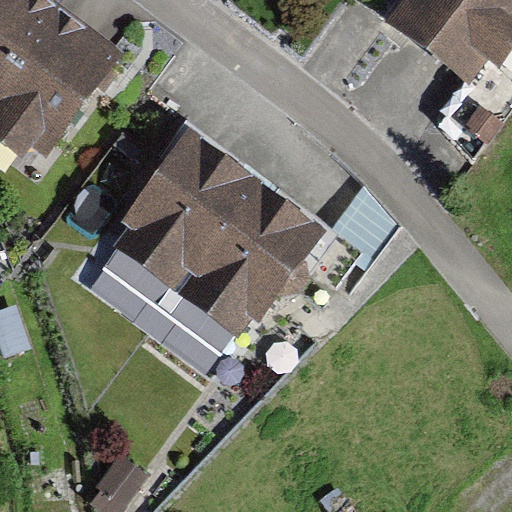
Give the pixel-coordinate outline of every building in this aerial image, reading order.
[(0,0),(0,109),(73,15),(53,0),(0,0)] [(511,51),(511,0),(417,0),(401,24),(490,85),(511,51)] [(130,58),(73,15),(0,109),(0,127),(48,165),(130,58)] [(202,279),(270,182),(200,133),(132,229),(202,279)] [(336,228),(270,182),(202,279),(268,326),(336,228)] [(110,511),(133,511),(156,473),(126,456),(99,505),(110,511)]
